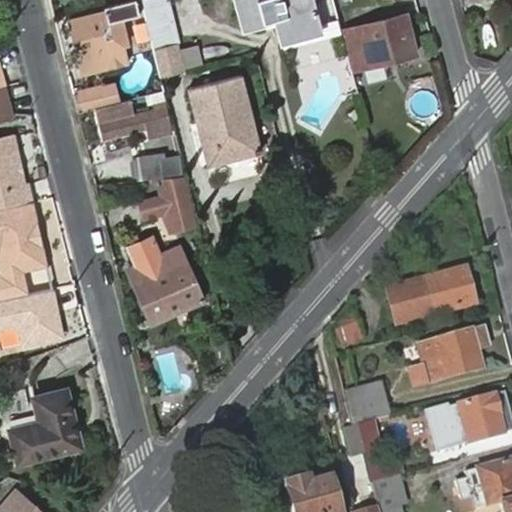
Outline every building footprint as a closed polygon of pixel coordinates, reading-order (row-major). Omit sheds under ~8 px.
[(69,19),(73,36),(77,52),(82,70),(125,60),(121,45),(125,44),(120,19),(139,14),(135,0),(134,0),(104,7),(105,11),(69,19)] [(139,0),(150,47),(175,41),(164,0),(139,0)] [(230,0),(239,25),(251,23),(246,0),(230,0)] [(246,0),(251,23),(272,18),(278,41),(316,31),(307,0),(246,0)] [(343,29),(354,70),(414,54),(404,13),(343,29)] [(77,52),(73,36),(66,38),(70,54),(77,52)] [(185,87),(206,164),(260,150),(239,73),(185,87)] [(78,111),(104,104),(98,87),(74,93),(78,111)] [(150,136),(173,130),(165,101),(156,103),(155,100),(126,108),(127,115),(102,123),(105,137),(148,127),(150,136)] [(0,208),(25,202),(22,185),(12,136),(0,138),(0,208)] [(157,154),(164,176),(179,172),(173,149),(157,154)] [(186,176),(166,181),(168,194),(169,193),(172,208),(170,209),(172,221),(193,215),(187,190),(189,189),(186,176)] [(25,202),(31,201),(27,184),(22,185),(25,202)] [(33,271),(49,267),(35,200),(31,201),(25,202),(0,208),(0,257),(0,258),(5,277),(0,278),(0,299),(30,292),(28,280),(26,272),(33,271)] [(155,239),(128,250),(135,266),(162,255),(155,239)] [(135,266),(128,269),(150,321),(201,300),(179,248),(162,255),(135,266)] [(28,280),(30,292),(54,287),(49,267),(33,271),(35,278),(28,280)] [(466,269),(406,284),(410,298),(395,302),(398,312),(392,314),(395,324),(475,304),(466,269)] [(410,298),(406,284),(385,289),(392,314),(398,312),(395,302),(410,298)] [(0,298),(0,331),(15,328),(19,348),(65,337),(54,287),(0,298)] [(341,347),(366,341),(360,316),(335,323),(341,347)] [(424,343),(433,375),(427,377),(428,382),(481,369),(476,350),(487,347),(483,330),(472,333),(471,331),(424,343)] [(75,427),(66,389),(33,397),(39,422),(9,429),(17,462),(74,448),(69,429),(75,427)] [(356,402),(361,421),(381,415),(377,396),(356,402)] [(448,409),(458,446),(502,435),(498,415),(499,415),(495,397),(448,409)] [(368,429),(357,432),(362,454),(374,451),(371,442),(384,438),(381,424),(368,427),(368,429)] [(80,447),(75,427),(69,429),(74,448),(80,447)] [(395,460),(365,467),(370,485),(395,478),(400,477),(395,460)] [(501,511),(511,511),(511,466),(511,461),(464,473),(466,479),(455,482),(460,501),(471,498),(473,509),(498,502),(501,511)] [(370,485),(376,511),(397,511),(396,508),(402,506),(395,478),(370,485)] [(307,485),(306,479),(284,485),(290,511),(335,511),(327,480),(317,482),(307,485)] [(37,511),(18,495),(1,511),(37,511)]
